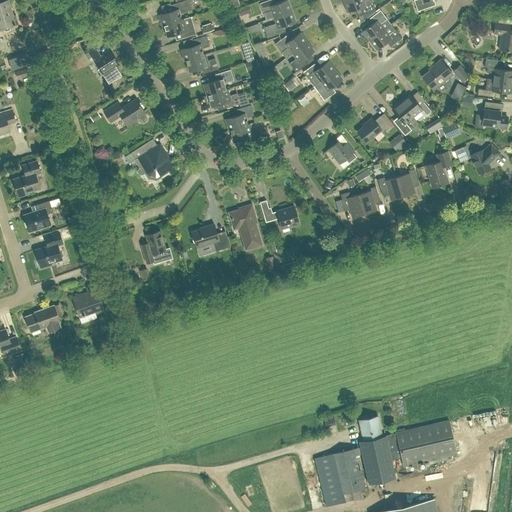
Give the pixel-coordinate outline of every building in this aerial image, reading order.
[(13,15),(8,0),(4,0),(0,1),(0,29),(18,23),(15,14),(13,15)] [(181,20),(181,19),(179,13),(192,9),(189,0),(184,0),(170,4),(172,10),(159,14),(162,25),(181,20)] [(271,10),(273,16),(291,10),(287,0),(284,0),(275,3),(273,0),(266,0),(260,3),(263,13),(271,10)] [(345,0),(343,1),(347,12),(359,7),(361,13),(375,8),(371,0),(345,0)] [(413,0),(417,11),(431,6),(429,0),(413,0)] [(295,21),(291,10),(273,16),(275,23),(263,27),(267,38),(285,31),(283,25),(295,21)] [(369,40),(391,24),(380,10),(369,18),(372,23),(362,31),(369,40)] [(478,15),(471,11),(462,24),(469,29),(478,15)] [(246,26),(252,24),(248,14),(243,16),(246,26)] [(191,16),(181,19),(181,20),(162,25),(162,26),(164,25),(167,36),(180,32),(182,38),(196,34),(191,16)] [(510,24),(495,22),(493,33),(501,34),(499,49),(511,50),(511,30),(509,30),(510,24)] [(206,32),(215,30),(214,23),(205,25),(206,32)] [(252,24),(246,26),(248,33),(255,31),(252,24)] [(369,40),(376,49),(386,42),(390,46),(401,38),(391,24),(369,40)] [(292,53),(307,41),(300,32),(289,40),(286,35),(274,43),(281,52),(288,47),(292,53)] [(181,49),(184,60),(205,54),(205,53),(203,54),(202,48),(209,46),(206,35),(192,39),(194,45),(181,49)] [(307,41),(292,53),(295,58),(289,63),(295,72),(307,63),(303,58),(314,51),(307,41)] [(98,49),(96,42),(82,46),(85,53),(89,52),(95,60),(95,61),(109,82),(120,75),(114,66),(118,63),(109,49),(103,53),(104,55),(100,57),(95,50),(98,49)] [(262,42),(253,44),(257,51),(265,47),(262,42)] [(79,43),(67,47),(74,70),(86,67),(79,43)] [(207,60),(205,54),(184,60),(186,60),(189,71),(202,67),(204,73),(218,68),(215,58),(207,60)] [(493,72),(492,79),(511,81),(511,78),(511,69),(496,68),(497,59),(485,58),(484,67),(487,67),(486,71),(493,72)] [(452,74),(440,59),(432,66),(433,67),(422,76),(433,89),(452,74)] [(313,86),(335,69),(328,60),(318,68),(314,63),(303,71),(313,86)] [(468,75),(460,65),(453,70),(461,81),(468,75)] [(20,70),(22,77),(30,75),(28,68),(20,70)] [(203,84),(206,95),(227,89),(227,88),(226,89),(224,83),(233,80),(230,69),(214,74),(216,80),(203,84)] [(335,69),(313,86),(324,100),(335,91),(332,87),(342,79),(335,69)] [(510,93),(511,81),(492,79),(490,90),(477,88),(477,94),(492,96),(493,90),(510,93)] [(457,82),(454,90),(463,94),(466,87),(457,82)] [(227,89),(206,95),(208,95),(211,106),(224,102),(226,107),(240,103),(237,93),(229,95),(227,89)] [(401,102),(413,116),(422,109),(426,115),(431,111),(423,101),(418,105),(410,94),(401,102)] [(463,96),(462,105),(472,107),(473,98),(463,96)] [(146,114),(136,98),(122,107),(118,101),(103,111),(110,122),(120,115),(127,126),(138,119),(140,121),(143,122),(146,120),(147,117),(145,115),(146,114)] [(483,124),(497,126),(497,127),(506,128),(507,116),(499,115),(499,111),(497,111),(498,103),(484,101),(483,115),(476,114),(474,127),(482,128),(483,124)] [(405,123),(413,116),(401,102),(392,109),(400,120),(396,124),(404,135),(411,129),(405,123)] [(228,130),(249,123),(248,123),(246,117),(254,115),(250,104),(236,109),(238,114),(225,119),(228,130)] [(15,121),(12,109),(0,112),(0,116),(0,133),(2,133),(3,133),(10,131),(7,124),(15,121)] [(389,127),(380,115),(374,120),(371,117),(366,122),(367,123),(357,131),(366,142),(381,130),(383,132),(389,127)] [(460,131),(455,121),(442,127),(447,138),(460,131)] [(249,123),(228,130),(230,130),(233,141),(246,137),(248,142),(267,137),(264,126),(251,130),(249,123)] [(157,144),(153,138),(124,156),(129,163),(134,159),(139,167),(137,170),(137,173),(140,174),(143,174),(146,172),(149,176),(156,177),(159,175),(161,177),(169,172),(167,170),(174,165),(160,143),(157,144)] [(341,146),(337,141),(328,149),(339,163),(345,159),(348,163),(356,156),(353,152),(354,151),(346,142),(341,146)] [(499,152),(490,143),(482,150),(482,149),(470,155),(478,173),(490,167),(488,163),(499,152)] [(451,163),(447,150),(437,153),(439,161),(425,165),(432,187),(447,182),(443,166),(451,163)] [(40,172),(36,161),(23,165),(26,175),(13,178),(18,196),(29,193),(28,191),(39,187),(35,174),(40,172)] [(368,167),(361,172),(365,177),(371,173),(368,167)] [(396,176),(402,196),(415,192),(413,186),(419,184),(414,168),(408,170),(409,172),(396,176)] [(390,199),(402,196),(396,176),(385,180),(384,176),(377,178),(382,195),(388,193),(390,199)] [(358,194),(364,213),(376,209),(375,204),(380,202),(375,186),(369,187),(370,190),(358,194)] [(364,213),(358,194),(350,196),(349,191),(340,194),(341,199),(340,199),(343,211),(349,209),(352,217),(364,213)] [(61,198),(52,201),(53,207),(63,204),(61,198)] [(53,211),(49,200),(34,205),(36,211),(24,215),(29,230),(49,224),(46,214),(53,211)] [(270,212),(266,200),(259,201),(265,221),(278,218),(281,228),(289,226),(290,227),(299,224),(294,205),(276,210),(276,211),(270,212)] [(257,222),(252,203),(242,206),(243,207),(228,212),(233,229),(239,227),(246,249),(262,244),(256,222),(257,222)] [(217,236),(213,223),(205,226),(205,227),(191,231),(196,247),(213,242),(216,250),(230,246),(226,233),(217,236)] [(165,249),(160,230),(146,234),(149,246),(142,249),(146,262),(158,259),(156,252),(165,249)] [(62,243),(59,231),(45,236),(48,245),(35,249),(41,266),(51,263),(50,262),(61,258),(57,244),(62,243)] [(103,295),(98,280),(87,284),(89,290),(71,297),(79,318),(104,309),(99,296),(103,295)] [(46,326),(48,331),(61,327),(53,305),(39,310),(39,311),(25,316),(31,331),(46,326)] [(9,338),(5,328),(0,330),(0,348),(2,348),(5,355),(21,350),(16,336),(9,338)] [(125,335),(119,329),(114,335),(115,336),(113,338),(118,343),(125,335)] [(381,435),(377,415),(359,419),(364,439),(361,440),(370,481),(394,476),(390,460),(401,457),(403,465),(456,454),(448,420),(381,435)] [(505,417),(476,418),(477,432),(506,430),(505,417)] [(366,487),(356,447),(315,458),(326,507),(362,498),(358,489),(366,487)] [(485,474),(497,474),(497,460),(485,460),(485,474)] [(434,511),(431,498),(371,511),(434,511)]
